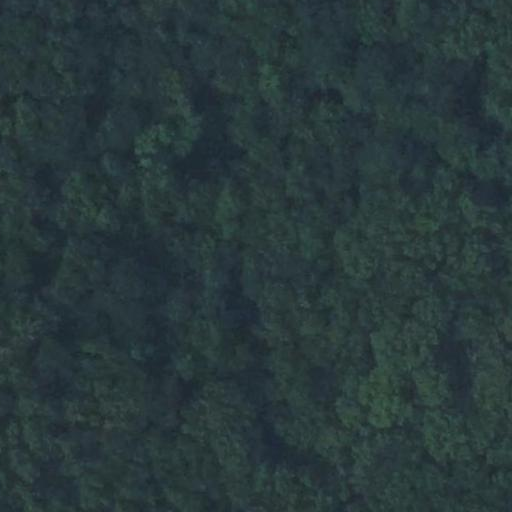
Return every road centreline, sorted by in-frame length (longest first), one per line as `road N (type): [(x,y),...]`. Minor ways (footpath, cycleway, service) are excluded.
road 1 (track): [(373,0),(383,166)]
road 2 (track): [(383,166),(511,186)]
